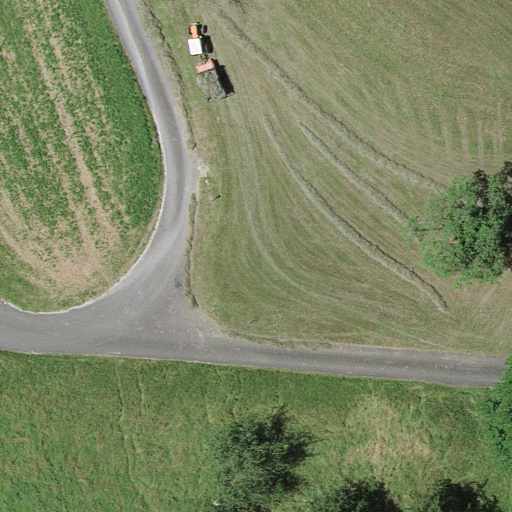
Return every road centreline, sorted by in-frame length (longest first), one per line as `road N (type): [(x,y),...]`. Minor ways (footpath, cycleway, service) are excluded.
road 1 (residential): [(511,382),(0,330)]
road 2 (track): [(127,0),(186,167),(187,215),(179,260),(127,348)]
